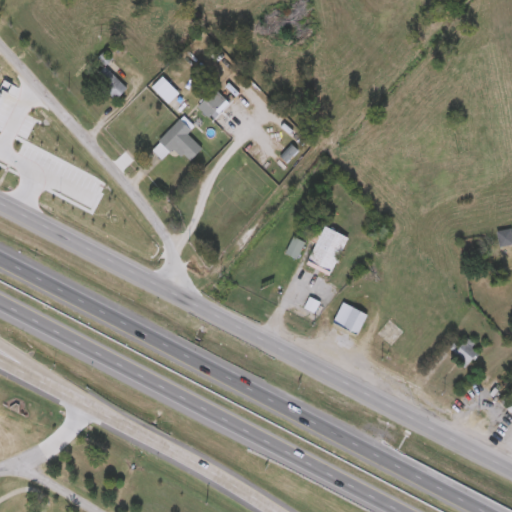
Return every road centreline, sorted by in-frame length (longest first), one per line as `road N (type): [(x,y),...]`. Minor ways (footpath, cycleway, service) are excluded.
road 1 (secondary): [(511,476),(0,203)]
road 2 (motorway): [(489,511),(0,257)]
road 3 (motorway): [(0,305),(401,511)]
road 4 (residential): [(179,295),(168,246),(143,204),(0,41)]
road 5 (secondary): [(78,402),(278,511)]
